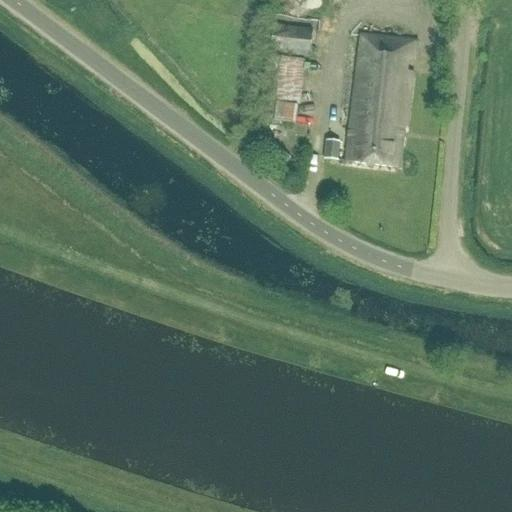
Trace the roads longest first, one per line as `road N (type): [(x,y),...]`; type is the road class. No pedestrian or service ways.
road 1 (track): [(511,397),(76,271),(0,239)]
road 2 (unclassified): [(444,280),(338,242),(13,0)]
road 3 (unclassified): [(444,280),(467,0)]
